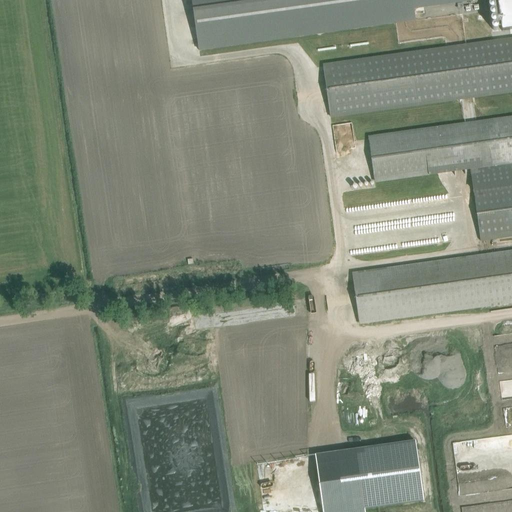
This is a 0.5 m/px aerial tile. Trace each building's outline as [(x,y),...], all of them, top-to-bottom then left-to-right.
[(511,0),(191,0),(197,37),(459,0),(511,0)] [(511,21),(511,18),(511,17),(511,0),(498,2),(503,31),(511,29),(511,21)] [(331,119),(511,93),(511,38),(323,65),(331,119)] [(481,242),(511,237),(511,117),(368,138),(375,183),(471,170),(481,242)] [(360,326),(490,307),(511,304),(511,250),(353,273),(360,326)] [(420,511),(414,459),(255,479),(259,511),(420,511)]
